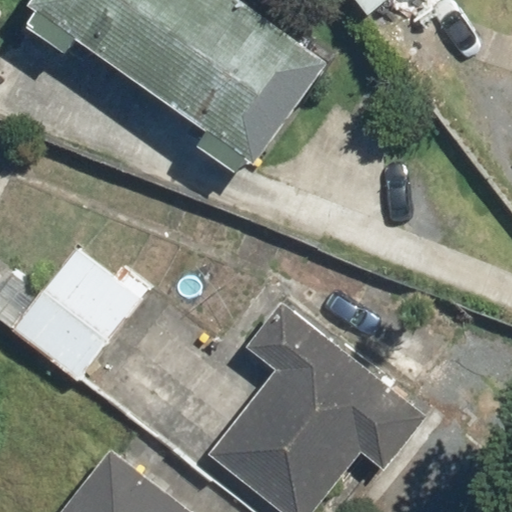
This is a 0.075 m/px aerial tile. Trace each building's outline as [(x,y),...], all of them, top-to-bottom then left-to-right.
[(222,126),(212,141),(254,169),(264,155),(278,164),(349,59),(261,0),(47,0),(36,17),(81,47),(88,36),(222,126)] [(372,0),(385,15),(402,0),(372,0)] [(90,376),(149,293),(83,246),(24,329),(90,376)] [(438,418),(288,297),(254,339),(291,369),(222,454),(294,511),(322,511),(372,451),(396,470),(438,418)] [(199,511),(124,450),(73,511),(199,511)]
